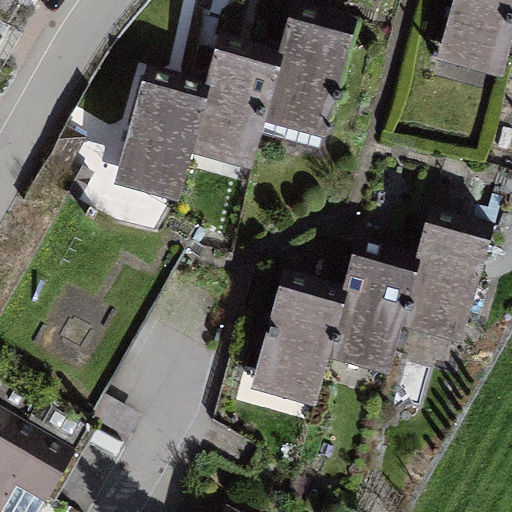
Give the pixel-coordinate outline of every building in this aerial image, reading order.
[(488,93),(498,50),(509,0),(448,0),(430,80),(488,93)] [(511,53),(511,0),(509,0),(498,50),(511,53)] [(255,140),(318,154),(346,32),(283,17),(274,57),(255,140)] [(243,189),(255,140),(274,57),(211,42),(201,86),(180,174),(243,189)] [(170,217),(180,174),(201,86),(143,73),(112,204),(170,217)] [(388,349),(451,363),(479,241),(416,227),(407,266),(388,349)] [(376,398),(388,349),(407,266),(344,251),(334,295),(313,384),(376,398)] [(303,427),(313,384),(334,295),(276,282),(245,413),(303,427)] [(0,511),(34,511),(68,451),(0,413),(0,511)]
